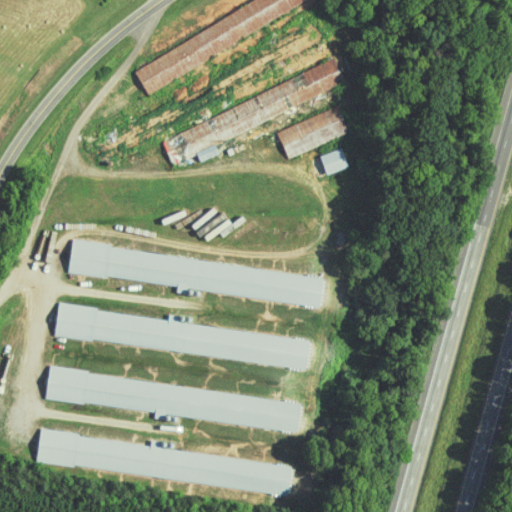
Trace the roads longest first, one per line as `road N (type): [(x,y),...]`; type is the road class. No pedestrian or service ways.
road 1 (motorway): [(511,122),(405,511)]
road 2 (residential): [(161,0),(75,72),(0,178)]
road 3 (motorway): [(468,511),(511,371)]
